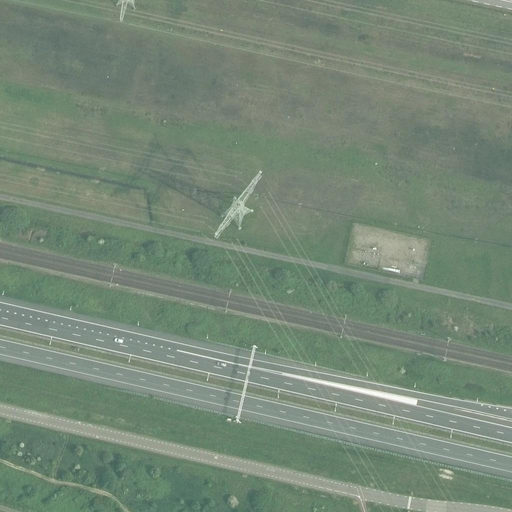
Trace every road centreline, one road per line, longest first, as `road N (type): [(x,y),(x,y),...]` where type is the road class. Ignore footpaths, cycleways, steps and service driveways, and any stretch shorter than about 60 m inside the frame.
road 1 (motorway): [(0,346),(511,464)]
road 2 (unclassified): [(480,511),(358,493),(0,412)]
road 3 (trunk): [(175,358),(0,317)]
road 4 (motorway): [(511,435),(338,395)]
road 5 (primary): [(511,417),(341,381)]
road 6 (trunk): [(341,381),(175,358)]
road 7 (trunk): [(338,395),(175,358)]
